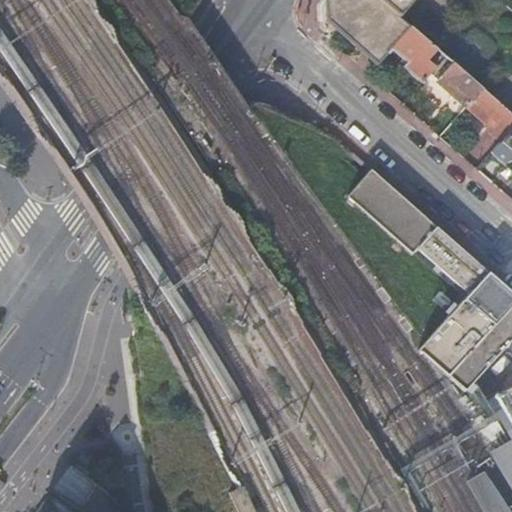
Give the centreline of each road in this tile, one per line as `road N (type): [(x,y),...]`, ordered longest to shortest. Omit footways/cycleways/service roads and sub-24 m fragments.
road 1 (primary): [(246,13),(50,294)]
road 2 (residential): [(246,13),(504,236)]
